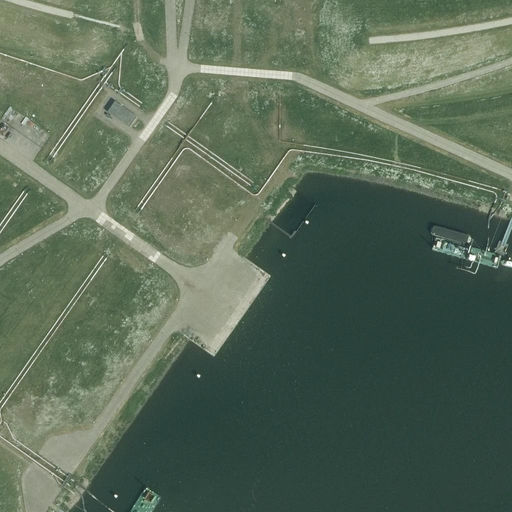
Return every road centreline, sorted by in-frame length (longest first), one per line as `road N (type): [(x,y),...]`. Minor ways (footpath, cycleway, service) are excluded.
road 1 (unclassified): [(178,70),(295,77),(511,176)]
road 2 (unclassified): [(201,290),(93,437),(68,453)]
road 3 (unclassified): [(178,70),(174,93),(87,210)]
road 4 (track): [(511,63),(361,108)]
road 5 (track): [(373,43),(511,23)]
road 6 (unclassified): [(87,210),(201,290)]
